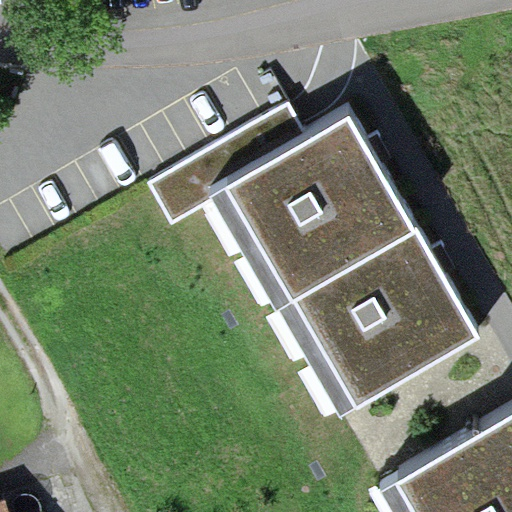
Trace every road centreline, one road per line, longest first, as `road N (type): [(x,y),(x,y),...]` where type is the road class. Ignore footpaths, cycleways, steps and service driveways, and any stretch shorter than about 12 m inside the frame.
road 1 (unclassified): [(418,0),(179,53),(0,46)]
road 2 (unclassified): [(128,511),(0,286)]
